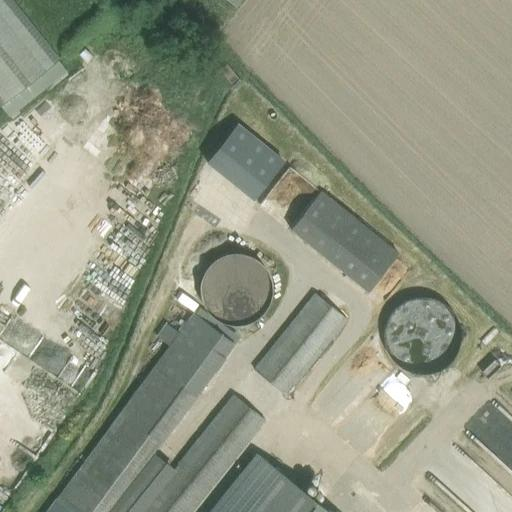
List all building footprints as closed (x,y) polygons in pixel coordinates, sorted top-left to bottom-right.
[(0,0),(0,104),(10,117),(67,71),(46,45),(47,44),(12,0),(0,0)] [(236,121),(206,159),(254,196),(283,158),(236,121)] [(320,190),(291,228),(370,289),(400,251),(320,190)] [(247,302),(255,256),(210,249),(202,294),(247,302)] [(288,395),(348,320),(315,293),(254,368),(288,395)] [(56,498),(75,511),(110,511),(154,453),(235,343),(193,313),(56,498)] [(447,326),(382,391),(399,408),(464,343),(447,326)] [(137,511),(193,511),(267,422),(233,394),(173,468),(137,511)] [(154,453),(110,511),(137,511),(173,468),(154,453)] [(333,511),(260,454),(214,511),(333,511)] [(456,495),(483,474),(475,464),(448,485),(456,495)] [(75,511),(56,498),(46,511),(75,511)]
